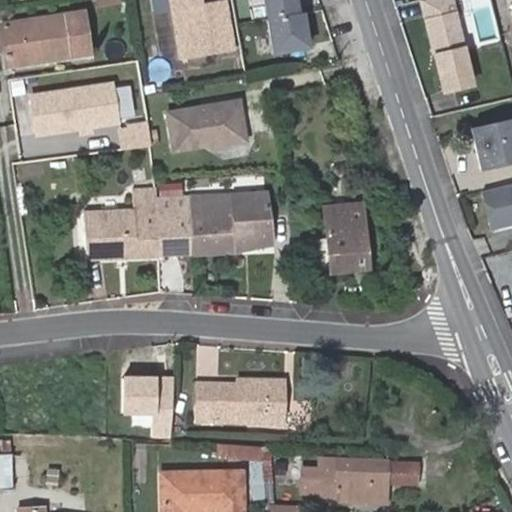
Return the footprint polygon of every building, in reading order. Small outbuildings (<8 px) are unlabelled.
[(171,0),(182,60),(237,52),(231,16),(210,20),(207,3),(206,0),(171,0)] [(225,0),(207,3),(210,20),(231,16),(228,0),(225,0)] [(265,0),(268,18),(298,13),(295,0),(265,0)] [(5,23),(11,67),(91,55),(85,12),(5,23)] [(309,47),(303,12),(298,13),(268,18),(275,53),(309,47)] [(117,121),(112,86),(32,98),(37,133),(117,121)] [(247,141),(240,100),(168,113),(174,151),(207,145),(208,148),(247,141)] [(511,163),(511,119),(473,128),(482,171),(511,163)] [(118,124),(120,150),(150,147),(148,121),(118,124)] [(511,223),(511,184),(488,190),(497,227),(511,223)] [(87,259),(159,257),(157,196),(156,189),(134,189),(134,209),(85,212),(87,259)] [(497,227),(488,190),(481,192),(490,229),(497,227)] [(157,196),(159,257),(192,256),(191,201),(191,191),(182,191),(182,196),(157,196)] [(268,198),(235,199),(236,253),(273,249),(268,198)] [(191,201),(192,256),(236,253),(235,199),(191,201)] [(325,207),(327,219),(365,215),(364,204),(325,207)] [(365,215),(327,219),(331,273),(370,269),(365,215)] [(175,378),(122,377),(122,412),(151,412),(151,436),(171,437),(175,378)] [(283,422),(284,379),(237,380),(237,383),(196,382),(195,420),(283,422)] [(0,487),(31,487),(30,454),(11,454),(11,440),(0,440),(0,487)] [(263,445),(233,443),(233,459),(264,460),(263,445)] [(419,485),(420,462),(320,457),(320,468),(319,493),(319,499),(387,502),(388,483),(419,485)] [(319,493),(320,468),(303,467),(302,492),(319,493)] [(185,511),(185,507),(221,507),(221,511),(241,511),(241,470),(163,471),(162,511),(185,511)]
